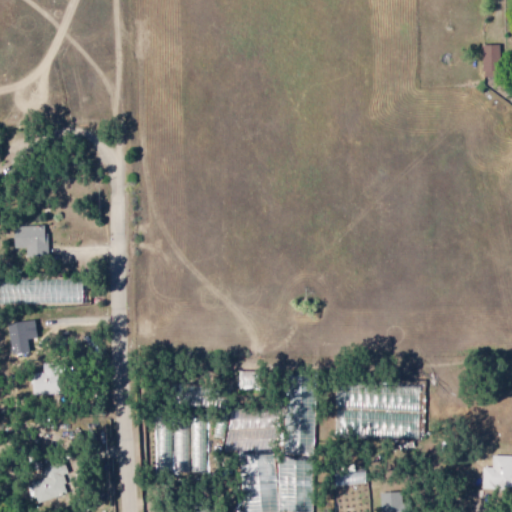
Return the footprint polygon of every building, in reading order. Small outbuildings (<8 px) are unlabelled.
[(499,45),(482,45),(483,77),(499,76),(499,45)] [(46,256),(45,226),(13,227),(13,249),(24,249),(24,257),(46,256)] [(27,339),(37,338),(35,321),(7,324),(10,355),(29,353),(27,339)] [(29,376),(29,394),(59,394),(59,374),(63,374),(63,363),(41,363),(41,375),(29,376)] [(511,457),(492,457),(492,468),(483,468),(482,488),(511,488),(511,457)] [(68,473),(63,463),(27,480),(37,504),(67,491),(61,476),(68,473)] [(380,494),(381,511),(389,511),(388,511),(411,511),(411,504),(402,504),(402,493),(380,494)]
